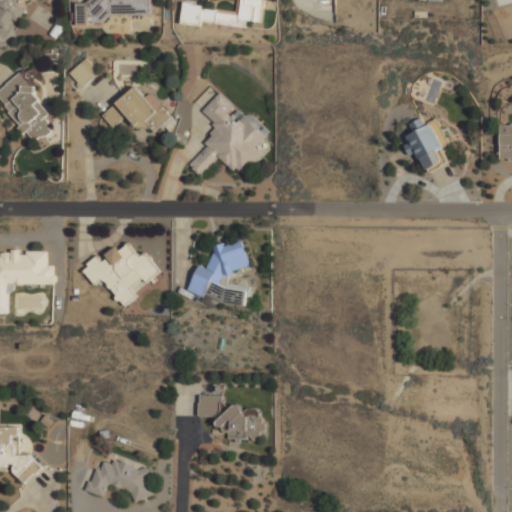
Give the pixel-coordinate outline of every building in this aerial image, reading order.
[(0,0),(0,27),(10,33),(28,0),(0,0)] [(148,0),(148,14),(77,18),(77,1),(78,0),(148,0)] [(217,0),(217,7),(183,3),(181,23),(262,34),(266,0),(217,0)] [(70,72),(82,86),(99,71),(87,58),(70,72)] [(0,87),(21,72),(59,123),(30,145),(0,104),(0,87)] [(140,82),(168,120),(139,142),(110,104),(140,82)] [(218,89),(273,142),(242,174),(200,134),(212,121),(200,109),(218,89)] [(435,117),(456,159),(428,173),(407,131),(435,117)] [(511,167),(511,120),(500,120),(501,168),(511,167)] [(252,265),(243,238),(226,243),(225,241),(214,244),(216,251),(207,268),(200,265),(188,289),(204,298),(206,293),(224,302),(246,305),(248,290),(227,287),(219,283),(224,274),(252,265)] [(137,295),(125,305),(103,278),(96,283),(85,270),(90,265),(88,263),(97,256),(103,263),(128,241),(140,255),(144,251),(161,271),(147,283),(143,278),(132,288),(137,295)] [(54,284),(10,284),(10,315),(0,315),(0,256),(1,256),(1,252),(11,252),(11,249),(20,249),(20,254),(26,254),(26,251),(47,251),(47,265),(54,265),(54,284)] [(200,415),(215,416),(218,420),(217,421),(217,424),(219,426),(221,427),(221,429),(224,432),(228,433),(229,439),(247,439),(247,436),(249,435),(254,440),(260,435),(258,434),(260,431),(265,431),(265,423),(263,422),(263,418),(260,416),(260,412),(256,407),(248,407),(243,412),(242,408),(240,406),(237,404),(235,404),(230,409),(223,400),(223,395),(200,394),(200,415)] [(20,427),(0,427),(0,471),(12,471),(24,482),(41,465),(30,455),(31,448),(30,440),(26,436),(21,432),(20,427)] [(105,496),(110,483),(131,491),(136,502),(155,494),(148,477),(150,476),(146,466),(140,469),(132,466),(133,465),(122,461),(122,462),(115,459),(113,464),(105,461),(101,470),(98,468),(92,482),(90,481),(86,489),(105,496)]
